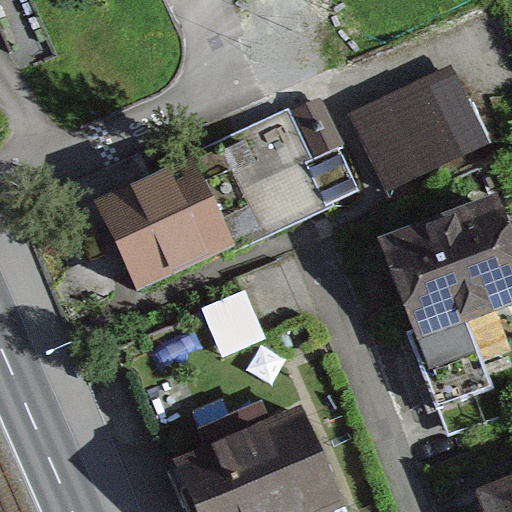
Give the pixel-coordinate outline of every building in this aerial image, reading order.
[(354,117),(392,195),(498,143),(460,65),(354,117)] [(194,209),(220,198),(202,158),(177,169),(194,209)] [(163,164),(61,216),(107,305),(208,253),(163,164)] [(511,240),(498,206),(377,254),(418,356),(511,318),(511,240)] [(345,511),(303,417),(169,477),(184,511),(345,511)] [(511,511),(511,492),(483,503),(486,511),(511,511)]
